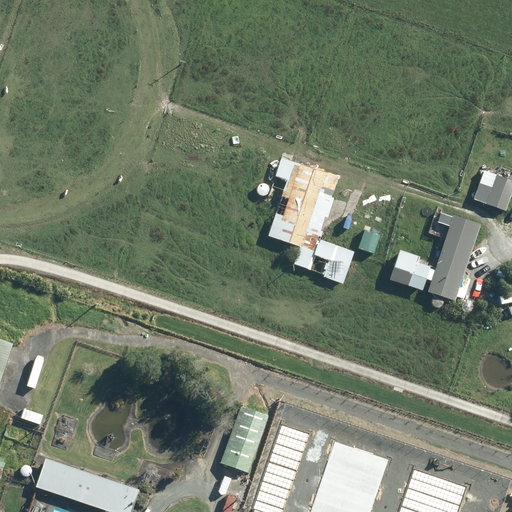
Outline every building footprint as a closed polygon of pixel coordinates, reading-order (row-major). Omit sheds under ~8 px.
[(338,175),(279,156),(274,175),(284,177),(276,204),(267,202),(265,210),(275,213),(268,237),(299,245),(292,267),(342,283),(352,249),(319,239),(338,175)] [(510,180),(481,171),(473,200),(502,208),(510,180)] [(481,222),(452,213),(425,292),(453,301),(481,222)] [(397,248),(388,279),(409,285),(412,275),(428,279),(432,267),(416,262),(418,253),(397,248)] [(476,307),(462,301),(458,310),(472,316),(476,307)] [(0,377),(12,342),(0,337),(0,377)] [(267,413),(238,402),(217,462),(246,472),(267,413)] [(43,414),(22,408),(19,419),(39,426),(43,414)] [(109,511),(110,510),(115,511),(130,511),(139,487),(44,456),(34,486),(104,509),(102,511),(109,511)] [(17,469),(17,471),(17,472),(17,474),(18,475),(18,476),(20,478),(21,479),(22,479),(24,480),(25,480),(27,480),(28,480),(30,479),(31,478),(32,477),(33,476),(34,474),(35,473),(35,471),(35,470),(34,468),(34,467),(33,465),(32,464),(31,463),(29,463),(28,462),(26,462),(25,462),(23,462),(21,463),(20,464),(19,465),(18,466),(17,467),(17,469)] [(255,477),(256,491),(268,490),(267,476),(255,477)] [(279,502),(277,511),(283,511),(299,511),(300,508),(279,502)]
